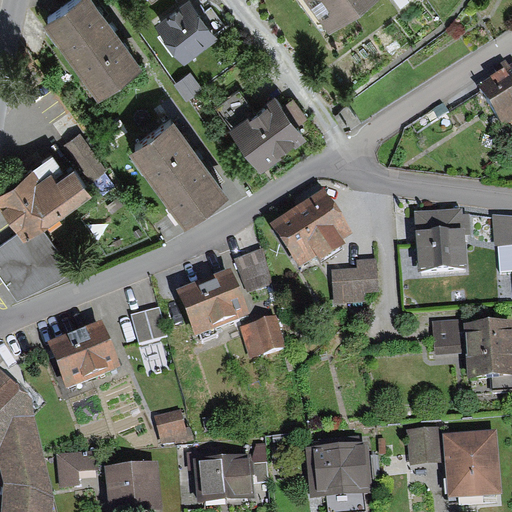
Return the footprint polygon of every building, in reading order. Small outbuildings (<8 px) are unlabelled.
[(65,0),(44,16),(99,92),(144,60),(100,0),(65,0)] [(183,0),(155,21),(185,60),(219,34),(193,0),(183,0)] [(309,0),(329,27),(366,0),(309,0)] [(511,67),(478,88),(503,128),(511,122),(511,67)] [(191,70),(175,82),(187,100),(204,88),(191,70)] [(229,125),(262,168),(307,135),(276,93),(254,109),(239,89),(217,105),(231,123),(229,125)] [(186,221),(231,189),(175,111),(130,144),(186,221)] [(77,132),(65,140),(73,150),(84,143),(77,132)] [(0,199),(21,229),(25,235),(47,219),(93,187),(75,161),(57,173),(56,172),(64,166),(54,151),(0,188),(0,199)] [(325,195),(271,230),(299,273),(317,262),(321,268),(346,251),(343,246),(354,239),(325,195)] [(419,275),(467,271),(465,238),(471,237),(470,217),(464,217),(464,211),(415,215),(419,275)] [(511,218),(495,216),(496,248),(500,248),(501,274),(511,273),(511,218)] [(21,229),(0,244),(0,273),(17,298),(59,279),(73,267),(43,226),(49,222),(47,219),(25,235),(21,229)] [(264,250),(234,261),(248,295),(273,285),(264,250)] [(366,296),(380,295),(378,261),(357,263),(358,271),(332,273),(334,307),(367,305),(366,296)] [(231,272),(177,295),(196,342),(250,319),(231,272)] [(168,338),(160,309),(131,317),(139,346),(168,338)] [(277,318),(241,330),(251,362),(287,350),(277,318)] [(511,323),(467,326),(466,319),(432,322),(434,359),(467,357),(469,383),(472,382),(473,396),(511,392),(511,323)] [(121,372),(103,325),(48,347),(66,394),(121,372)] [(0,469),(5,487),(2,511),(53,511),(54,500),(32,404),(0,373),(0,469)] [(155,418),(162,445),(194,442),(192,429),(186,430),(182,411),(155,418)] [(449,502),(502,498),(497,434),(443,438),(443,429),(407,432),(411,467),(446,464),(449,502)] [(298,478),(295,445),(277,446),(279,479),(298,478)] [(369,446),(306,452),(311,503),(327,502),(328,511),(367,511),(366,498),(373,497),(369,446)] [(99,473),(97,453),(58,456),(61,491),(80,489),(79,474),(99,473)] [(188,473),(194,473),(193,462),(202,462),(202,454),(187,454),(188,473)] [(197,508),(256,503),(254,478),(257,478),(258,485),(269,484),(268,464),(252,465),(252,458),(202,462),(193,462),(194,473),(197,508)] [(105,470),(108,511),(162,511),(159,465),(105,470)]
